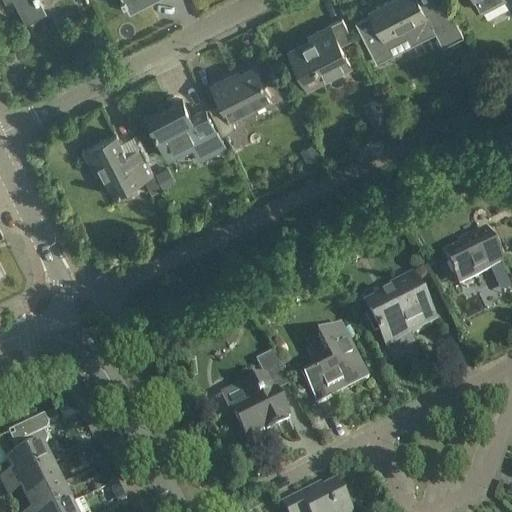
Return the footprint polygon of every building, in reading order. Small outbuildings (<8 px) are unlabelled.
[(5,0),(7,2),(11,0),(14,0),(26,24),(47,13),(39,0),(5,0)] [(122,0),(123,1),(122,1),(125,7),(125,6),(129,14),(157,0),(122,0)] [(376,63),(393,55),(389,46),(408,37),(412,45),(436,33),(443,47),(464,36),(445,1),(423,12),(417,0),(392,0),(370,11),(371,13),(355,22),(376,63)] [(477,0),(482,10),(502,0),(477,0)] [(352,68),(345,56),(341,48),(354,41),(344,20),(317,34),(320,38),(290,53),(309,90),(352,68)] [(221,102),(209,108),(223,135),(236,128),(231,119),(271,99),(256,69),(230,82),(228,78),(213,86),(221,102)] [(221,137),(207,109),(192,117),(183,101),(149,118),(170,159),(191,148),(199,164),(228,150),(221,137)] [(384,111),(369,118),(376,133),(391,126),(384,111)] [(97,145),(83,153),(95,176),(103,172),(115,197),(142,183),(145,181),(151,195),(160,190),(153,177),(139,149),(127,155),(121,143),(117,135),(97,145)] [(319,154),(314,144),(300,151),(306,161),(319,154)] [(156,174),(164,189),(174,183),(166,168),(156,174)] [(459,288),(498,268),(502,266),(484,231),(468,239),(470,242),(443,256),(459,288)] [(364,309),(369,318),(385,349),(435,322),(412,278),(391,289),(394,294),(364,309)] [(260,307),(261,302),(258,294),(249,299),(255,310),(260,307)] [(341,326),(317,338),(333,368),(317,376),(313,368),(300,375),(316,405),(368,379),(341,326)] [(263,379),(256,382),(241,389),(250,406),(233,414),(246,441),(289,419),(277,395),(290,388),(273,354),(255,363),(263,379)] [(236,391),(233,391),(232,391),(230,391),(228,393),(226,394),(225,396),(224,399),(224,401),(224,403),(225,405),(226,407),(228,408),(230,409),(232,410),(234,410),(237,410),(239,409),(241,407),(242,405),(243,403),(243,402),(243,399),(243,397),(242,396),(241,394),(240,393),(238,392),(236,391)] [(79,416),(60,408),(57,410),(65,424),(79,416)] [(12,474),(0,480),(0,482),(4,490),(51,466),(42,447),(45,446),(46,441),(43,434),(47,432),(48,427),(47,425),(47,424),(56,420),(52,412),(43,417),(7,435),(18,458),(7,463),(12,474)] [(90,463),(103,456),(97,444),(84,451),(90,463)] [(4,490),(8,499),(21,492),(26,503),(61,486),(51,466),(4,490)] [(122,495),(117,483),(116,484),(108,488),(114,499),(122,495)] [(323,490),(321,485),(281,505),(284,511),(351,511),(337,483),(323,490)] [(57,511),(70,506),(61,486),(26,503),(30,511),(57,511)]
